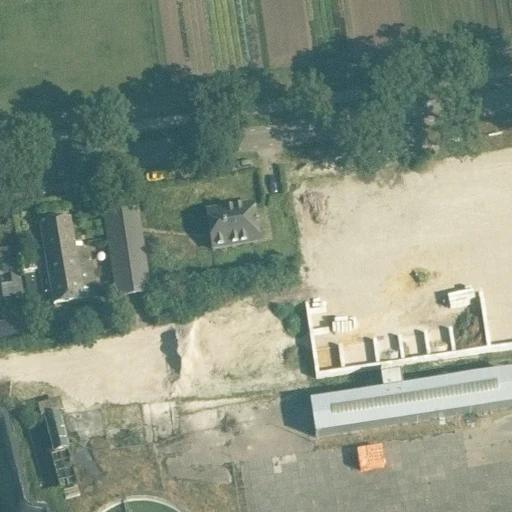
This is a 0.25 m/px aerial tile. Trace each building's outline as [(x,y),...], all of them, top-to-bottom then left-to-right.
[(511,165),(461,173),(473,256),(511,250),(511,165)] [(473,256),(461,173),(310,194),(322,278),(473,256)] [(254,206),(207,214),(213,251),(260,243),(254,206)] [(119,300),(150,295),(137,209),(105,214),(119,300)] [(76,253),(70,220),(40,224),(53,307),(97,300),(89,251),(76,253)] [(15,298),(24,297),(18,260),(9,262),(13,285),(11,285),(1,287),(4,300),(15,298)] [(0,344),(28,340),(26,321),(0,324),(0,344)] [(511,409),(511,374),(402,391),(400,378),(381,381),(383,394),(310,405),(315,440),(511,409)] [(58,403),(42,408),(45,419),(46,419),(55,454),(69,450),(60,416),(61,415),(58,403)]
